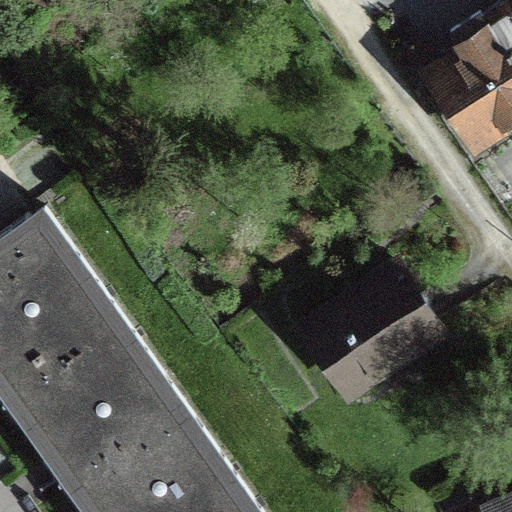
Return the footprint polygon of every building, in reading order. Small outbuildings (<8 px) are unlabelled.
[(511,14),(424,77),(472,144),(511,116),(511,14)] [(0,372),(14,391),(113,318),(35,213),(0,238),(0,372)] [(443,334),(397,268),(307,330),(354,396),(443,334)] [(198,511),(237,484),(113,318),(14,391),(72,470),(103,511),(198,511)] [(257,511),(237,484),(198,511),(257,511)] [(511,511),(511,503),(490,511),(511,511)]
